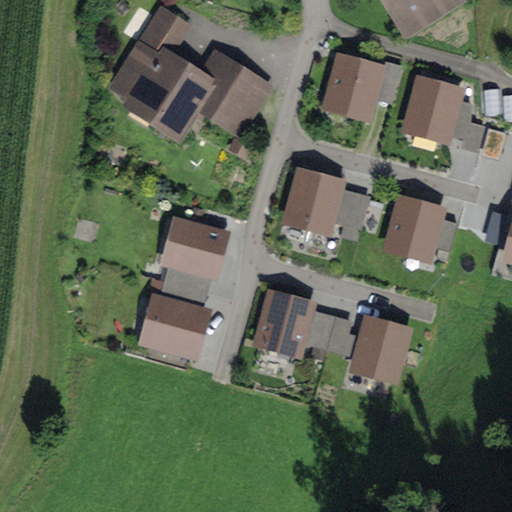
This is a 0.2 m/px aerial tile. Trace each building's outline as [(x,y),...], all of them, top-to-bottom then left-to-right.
[(429,13),(449,0),(394,0),(407,20),(426,8),(429,13)] [(148,40),(118,87),(158,112),(155,117),(178,132),(196,104),(237,130),(264,89),(217,59),(203,81),(167,58),(187,26),(162,10),(145,37),(148,40)] [(368,114),(379,72),(341,61),(329,104),(368,114)] [(447,136),(459,94),(420,84),(408,126),(447,136)] [(289,218),(328,228),(339,186),(301,175),(289,218)] [(390,245),(428,255),(440,213),(401,203),(390,245)] [(213,275),(223,236),(181,225),(170,263),(213,275)] [(290,363),(294,349),(299,350),(310,308),(271,297),(260,340),(265,341),(261,356),(290,363)] [(194,355),(205,314),(160,302),(149,343),(194,355)] [(368,323),(356,366),(395,376),(406,334),(368,323)]
